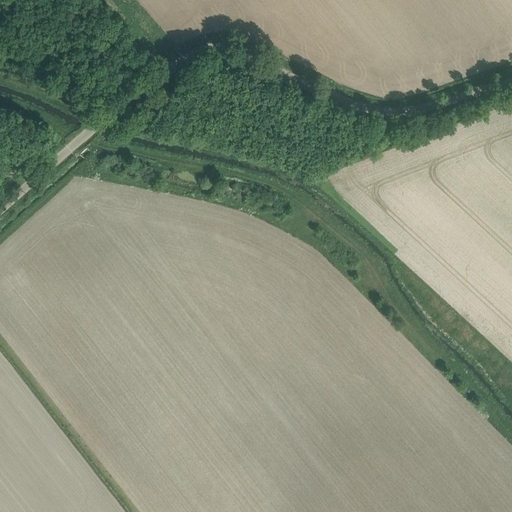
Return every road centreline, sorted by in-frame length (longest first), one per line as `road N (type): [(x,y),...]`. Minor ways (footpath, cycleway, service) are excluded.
road 1 (unclassified): [(0,209),(167,59),(199,45),(232,47),(364,106),(403,111),(511,80)]
road 2 (track): [(138,511),(0,337)]
